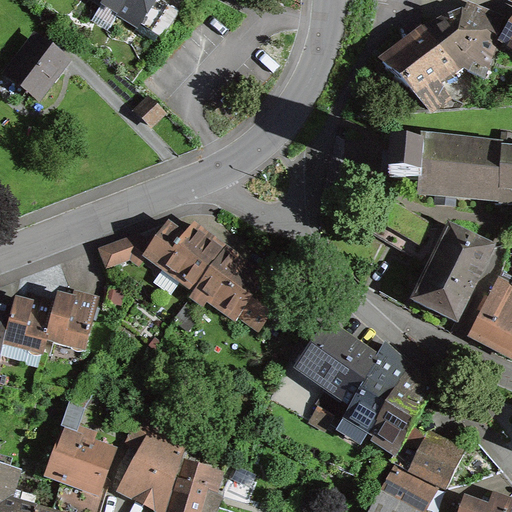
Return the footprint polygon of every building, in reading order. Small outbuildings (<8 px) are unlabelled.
[(96,0),(138,26),(139,24),(154,0),(96,0)] [(159,0),(154,0),(139,24),(162,39),(180,13),(159,0)] [(498,35),(503,20),(463,4),(460,13),(498,35)] [(432,27),(465,68),(483,80),(498,35),(460,13),(432,27)] [(511,22),(502,39),(511,45),(511,22)] [(407,41),(384,64),(431,111),(449,96),(435,85),(465,68),(432,27),(407,41)] [(35,41),(11,72),(39,94),(63,62),(35,41)] [(150,99),(137,112),(151,126),(164,114),(150,99)] [(422,138),(421,148),(392,146),(390,179),(418,181),(417,195),(437,196),(437,204),(453,205),(454,197),(495,200),(495,204),(511,205),(511,134),(503,133),(502,145),(422,138)] [(451,226),(431,227),(388,201),(379,216),(369,230),(431,267),(451,226)] [(196,292),(227,250),(194,225),(185,237),(169,225),(160,237),(146,255),(196,292)] [(431,267),(414,301),(457,322),(494,247),(451,226),(431,267)] [(155,233),(146,246),(134,261),(139,264),(146,255),(160,237),(155,233)] [(134,261),(146,246),(135,237),(101,251),(108,268),(131,258),(134,261)] [(266,282),(268,280),(227,250),(196,292),(192,298),(204,307),(209,301),(237,322),(244,312),(266,282)] [(511,286),(499,280),(471,335),(511,356),(511,286)] [(304,310),(266,282),(244,312),(264,326),(273,314),(291,328),(304,310)] [(99,300),(74,294),(73,300),(58,297),(56,305),(47,340),(86,350),(99,300)] [(43,354),(47,340),(56,305),(33,299),(31,304),(16,300),(13,310),(4,344),(43,354)] [(0,356),(1,357),(4,344),(13,310),(0,306),(0,356)] [(184,308),(174,321),(187,331),(198,318),(184,308)] [(353,405),(377,361),(328,325),(312,348),(316,351),(303,370),(328,387),(353,405)] [(376,436),(409,366),(387,343),(377,361),(353,405),(346,417),(376,436)] [(376,436),(400,451),(411,430),(432,389),(409,366),(376,436)] [(84,382),(94,388),(101,379),(90,372),(84,382)] [(70,404),(67,412),(80,417),(82,407),(94,388),(84,382),(70,404)] [(320,399),(346,417),(353,405),(328,387),(320,399)] [(167,509),(176,480),(183,459),(189,438),(127,406),(119,421),(135,429),(132,435),(146,442),(142,450),(132,444),(116,478),(124,482),(122,486),(167,509)] [(332,414),(319,407),(311,421),(324,428),(332,414)] [(80,417),(67,412),(61,431),(62,431),(47,476),(63,482),(100,494),(116,449),(94,441),(96,433),(76,426),(80,417)] [(464,456),(411,430),(400,451),(393,463),(447,490),(464,456)] [(224,472),(183,459),(176,480),(208,489),(211,477),(221,480),(224,472)] [(20,471),(0,465),(0,511),(36,511),(37,509),(17,504),(20,492),(15,491),(20,471)] [(420,511),(433,489),(399,470),(384,497),(415,511),(420,511)] [(211,477),(208,489),(217,493),(221,480),(211,477)] [(166,511),(200,511),(208,489),(176,480),(167,509),(166,511)] [(63,482),(56,503),(61,509),(60,511),(100,511),(106,496),(100,494),(63,482)] [(216,511),(224,495),(217,493),(208,489),(200,511),(216,511)] [(415,511),(384,497),(379,494),(369,511),(415,511)] [(511,511),(511,501),(496,496),(491,510),(466,501),(462,511),(511,511)]
